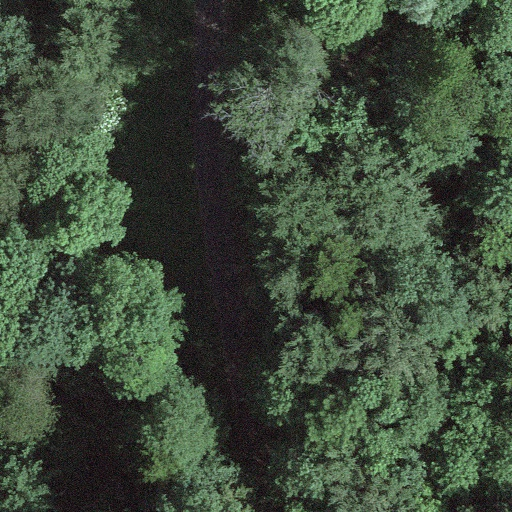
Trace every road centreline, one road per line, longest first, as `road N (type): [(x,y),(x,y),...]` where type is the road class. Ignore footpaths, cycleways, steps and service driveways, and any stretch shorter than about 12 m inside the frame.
road 1 (track): [(274,511),(216,128),(220,0)]
road 2 (track): [(216,128),(489,0)]
